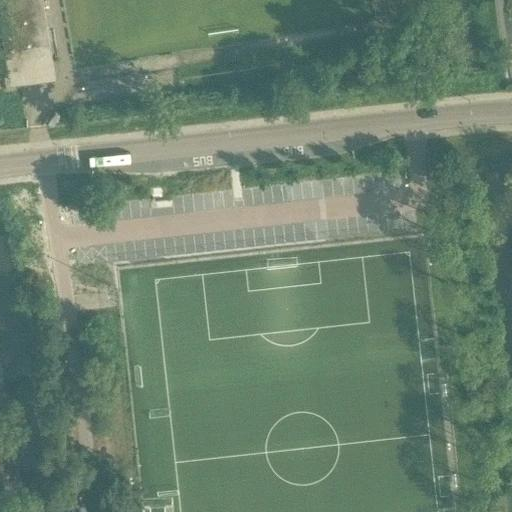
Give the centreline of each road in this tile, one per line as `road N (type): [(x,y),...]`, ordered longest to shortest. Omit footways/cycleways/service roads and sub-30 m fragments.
road 1 (residential): [(41,164),(511,116)]
road 2 (unclassified): [(81,511),(85,426),(41,164)]
